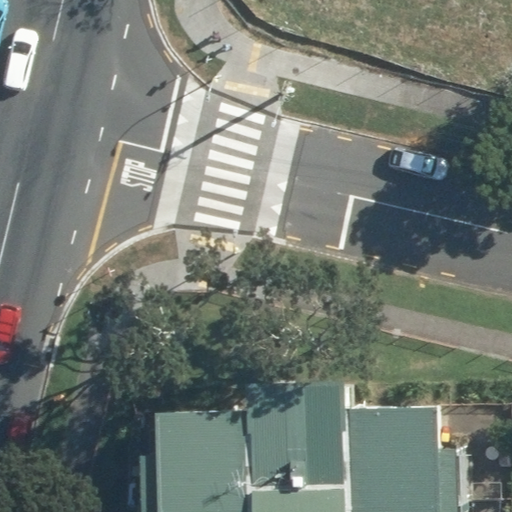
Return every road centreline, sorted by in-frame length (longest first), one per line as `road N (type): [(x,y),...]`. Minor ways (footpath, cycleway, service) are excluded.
road 1 (residential): [(33,122),(511,232)]
road 2 (secondary): [(0,263),(33,122)]
road 3 (secondary): [(33,122),(64,0)]
